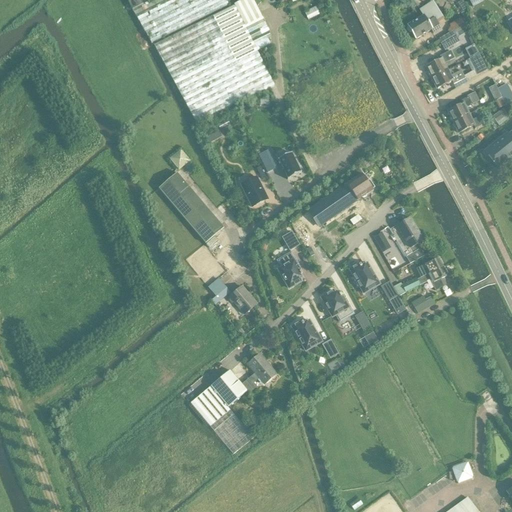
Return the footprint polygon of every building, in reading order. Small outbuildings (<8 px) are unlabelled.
[(227,3),(225,0),(127,0),(132,10),(151,44),(229,6),(227,3)] [(252,0),(243,0),(234,5),(246,28),(262,19),(252,0)] [(408,26),(407,30),(408,33),(412,34),(416,40),(432,31),(431,30),(439,25),(436,21),(442,18),(433,3),(421,10),(424,16),(407,26),(408,26)] [(262,19),(246,28),(234,5),(154,46),(197,125),(274,86),(252,41),(269,32),(262,19)] [(319,14),(316,8),(305,14),(308,20),(319,14)] [(451,27),(453,31),(455,34),(466,28),(461,19),(450,25),(451,27)] [(439,39),(442,43),(456,35),(455,34),(453,31),(449,33),(439,39)] [(456,35),(442,43),(441,44),(444,50),(459,42),(456,35)] [(442,60),(426,67),(428,72),(427,74),(429,77),(431,77),(431,78),(448,71),(445,64),(450,62),(450,61),(454,59),(451,52),(447,54),(440,57),(442,60)] [(432,79),(431,81),(432,84),(434,84),(437,90),(452,82),(454,85),(456,89),(477,77),(477,76),(487,71),(479,55),(469,60),(474,71),(464,77),(462,72),(451,77),(448,71),(431,78),(432,79)] [(463,104),(448,112),(450,117),(449,119),(451,121),(453,122),(453,123),(470,115),(466,109),(472,106),(471,105),(479,102),(475,93),(467,97),(468,99),(462,102),(463,104)] [(506,108),(491,119),(496,127),(511,117),(506,108)] [(454,124),(453,126),(454,128),(456,129),(459,134),(474,126),(475,129),(482,126),(478,119),(473,122),(470,115),(453,123),(454,124)] [(497,169),(511,157),(511,131),(507,135),(506,134),(484,152),(497,169)] [(291,154),(278,161),(279,161),(288,179),(287,180),(301,174),(301,173),(300,173),(291,155),(292,154),(291,154)] [(260,167),(256,169),(261,179),(265,178),(260,167)] [(205,244),(223,229),(177,174),(159,189),(205,244)] [(373,190),(370,186),(362,174),(346,185),(309,211),(320,227),(357,202),(357,201),(373,190)] [(257,178),(241,186),(252,208),(268,200),(257,179),(257,178)] [(410,249),(424,240),(411,218),(396,227),(410,249)] [(381,232),(373,237),(382,253),(391,248),(381,232)] [(299,246),(292,233),(282,238),(290,251),(299,246)] [(298,265),(291,253),(277,261),(281,268),(278,270),(289,289),(301,282),(298,277),(302,275),(297,266),(298,265)] [(428,275),(444,268),(440,259),(425,266),(425,265),(416,269),(420,278),(417,280),(417,278),(402,285),(405,293),(427,281),(425,277),(428,276),(428,275)] [(359,265),(350,270),(355,278),(353,279),(357,287),(359,286),(364,293),(378,284),(367,264),(360,268),(359,265)] [(447,276),(444,268),(428,275),(428,276),(425,277),(427,281),(430,280),(435,290),(446,284),(443,278),(447,276)] [(390,282),(380,287),(389,302),(391,301),(392,301),(392,300),(393,300),(393,299),(394,299),(395,299),(396,298),(397,297),(398,297),(390,282)] [(244,316),(257,305),(242,287),(229,298),(244,316)] [(333,292),(322,299),(332,317),(336,315),(340,322),(353,314),(347,303),(345,304),(340,295),(336,297),(333,292)] [(389,302),(390,303),(390,304),(391,304),(391,305),(392,306),(393,307),(393,308),(394,309),(395,311),(395,312),(396,312),(396,314),(397,314),(398,314),(399,314),(402,312),(403,311),(404,311),(405,311),(405,310),(405,309),(404,308),(403,307),(403,306),(402,304),(401,303),(400,302),(400,301),(399,300),(399,299),(398,298),(397,297),(396,298),(395,299),(394,299),(393,299),(393,300),(392,300),(392,301),(391,301),(389,302)] [(418,314),(435,304),(431,297),(426,300),(423,297),(412,304),(418,314)] [(362,312),(354,317),(363,332),(371,327),(362,312)] [(292,328),(306,352),(321,342),(309,321),(303,324),(302,323),(301,322),(292,328)] [(322,345),(330,359),(338,354),(330,341),(322,345)] [(254,375),(241,385),(247,392),(248,394),(257,387),(253,383),(258,379),(263,385),(276,375),(260,355),(247,365),(254,375)] [(328,365),(328,366),(328,367),(329,368),(329,369),(329,370),(330,370),(330,371),(331,372),(332,372),(339,368),(340,368),(341,368),(341,369),(342,369),(343,369),(343,368),(344,368),(344,367),(345,367),(345,366),(344,365),(343,364),(341,360),(341,359),(340,359),(339,359),(339,360),(338,360),(337,360),(336,361),(335,361),(334,361),(334,362),(333,362),(332,363),(331,363),(331,364),(330,364),(329,364),(329,365),(328,365)] [(210,387),(228,408),(247,392),(241,385),(230,371),(210,387)] [(191,403),(233,455),(252,439),(228,408),(210,387),(191,403)] [(476,511),(469,502),(455,511),(476,511)]
